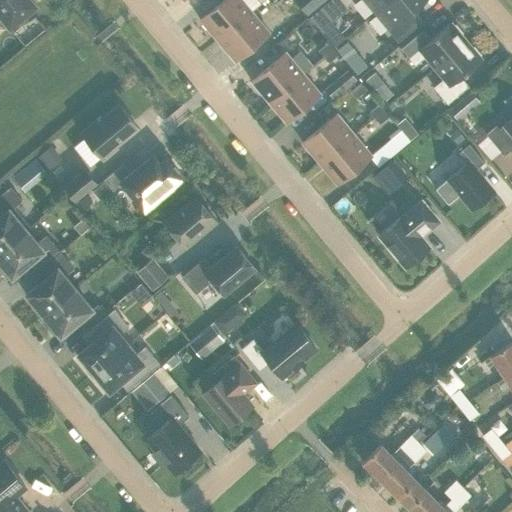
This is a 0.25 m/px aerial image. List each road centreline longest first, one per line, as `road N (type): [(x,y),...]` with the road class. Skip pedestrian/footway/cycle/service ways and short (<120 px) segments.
road 1 (residential): [(134,0),(399,322)]
road 2 (residential): [(399,322),(184,511)]
road 3 (residential): [(161,511),(0,324)]
road 4 (residential): [(511,221),(399,322)]
